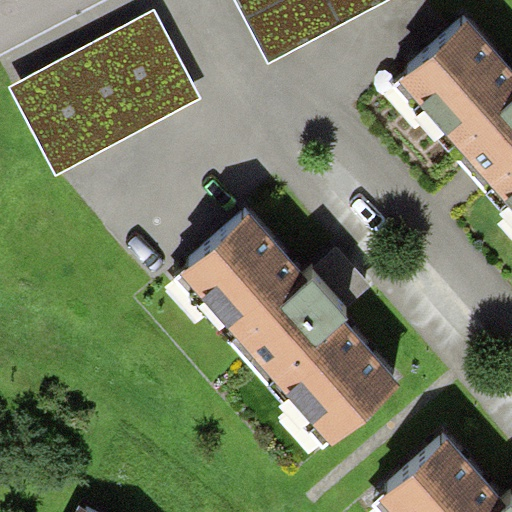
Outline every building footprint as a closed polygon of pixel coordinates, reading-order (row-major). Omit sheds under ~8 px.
[(250,0),(275,48),(367,0),(250,0)] [(511,49),(469,0),(468,0),(403,56),(491,160),(511,183),(511,49)] [(201,92),(155,7),(15,83),(61,168),(201,92)] [(329,286),(248,195),(183,252),(333,420),(398,363),(329,286)] [(511,511),(511,492),(453,427),(384,488),(405,511),(511,511)] [(114,511),(84,497),(75,511),(114,511)]
